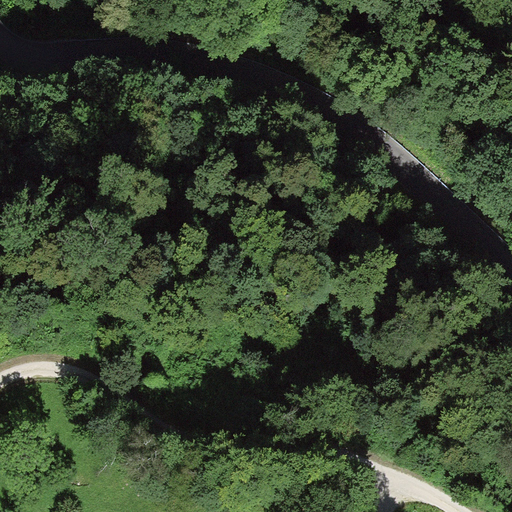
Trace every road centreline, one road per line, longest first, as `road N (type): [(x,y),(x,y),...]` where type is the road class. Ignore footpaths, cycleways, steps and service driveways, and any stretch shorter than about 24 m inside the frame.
road 1 (tertiary): [(0,46),(34,59),(158,51),(278,85),(357,125),(511,263)]
road 2 (track): [(462,511),(382,467),(164,425),(96,377),(52,362),(0,375)]
